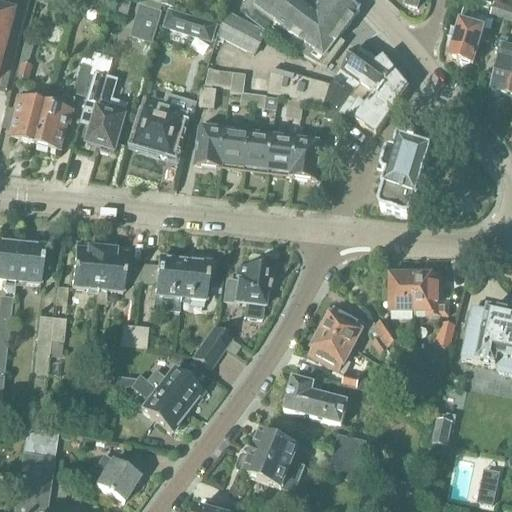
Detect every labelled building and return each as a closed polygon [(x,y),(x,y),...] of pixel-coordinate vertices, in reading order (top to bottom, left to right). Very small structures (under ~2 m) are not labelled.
[(0,0),(0,93),(6,95),(29,0),(0,0)] [(162,0),(161,6),(173,9),(175,0),(162,0)] [(257,0),(256,2),(276,17),(273,21),(303,44),(296,53),(324,69),(327,69),(343,47),(336,42),(359,11),(344,0),(257,0)] [(421,0),(408,0),(406,7),(419,11),(421,0)] [(490,18),(511,24),(511,10),(494,5),(490,18)] [(152,47),(162,15),(139,8),(129,40),(152,47)] [(485,32),(470,27),(474,14),(465,11),(460,24),(449,61),(461,65),(462,68),(468,70),(471,68),(474,69),(485,32)] [(168,12),(162,31),(212,47),(218,28),(168,12)] [(267,37),(229,16),(216,38),(254,59),(267,37)] [(507,100),(511,101),(511,44),(504,42),(500,41),(498,49),(503,50),(495,81),(486,78),(483,91),(493,93),(492,96),(494,97),(495,103),(503,105),(507,100)] [(335,78),(356,93),(378,63),(357,48),(335,78)] [(338,115),(349,119),(375,137),(408,91),(382,60),(378,63),(356,93),(348,103),(338,115)] [(29,83),(33,69),(21,66),(17,80),(29,83)] [(73,97),(87,101),(94,78),(91,77),(93,70),(82,67),(73,97)] [(290,100),(337,114),(338,115),(348,103),(356,93),(335,78),(329,86),(272,71),(268,95),(290,98),(290,100)] [(229,96),(241,97),(243,97),(245,78),(216,75),(208,72),(204,88),(230,91),(229,96)] [(79,127),(92,131),(87,146),(100,149),(101,154),(108,156),(111,153),(114,154),(128,107),(113,102),(118,82),(110,80),(94,75),(94,78),(87,101),(79,127)] [(201,91),(201,92),(198,110),(213,112),(216,93),(201,91)] [(8,141),(35,148),(46,107),(32,103),(33,97),(24,94),(19,100),(17,99),(13,113),(16,113),(8,141)] [(252,111),(254,98),(243,97),(241,97),(240,110),(252,111)] [(60,111),(46,107),(35,148),(61,155),(68,128),(71,129),(74,115),(72,114),(75,101),(63,98),(60,111)] [(266,100),(254,98),(252,111),(264,113),(266,100)] [(171,157),(183,117),(161,110),(163,104),(151,101),(137,147),(160,154),(163,161),(170,157),(171,157)] [(300,124),(303,105),(290,103),(290,105),(287,105),(285,122),(300,124)] [(349,119),(338,115),(337,114),(332,126),(343,130),(349,119)] [(221,167),(225,133),(200,130),(195,168),(221,171),(221,167)] [(242,169),(244,170),(248,136),(225,133),(221,167),(231,168),(232,170),(240,171),(242,169)] [(248,136),(244,170),(255,171),(257,173),(264,174),(266,172),(268,173),(272,139),(248,136)] [(395,155),(392,154),(391,154),(390,154),(389,155),(388,155),(388,156),(387,157),(387,158),(381,156),(377,170),(383,172),(383,173),(382,173),(382,174),(383,175),(383,176),(384,177),(385,178),(388,178),(379,208),(379,210),(379,211),(380,212),(381,212),(382,213),(406,220),(407,220),(408,219),(409,219),(410,218),(411,217),(415,200),(417,201),(432,147),(401,138),(400,143),(398,142),(395,155)] [(282,174),(292,176),(297,142),(272,139),(268,173),(272,173),(273,175),(281,176),(282,174)] [(322,145),(297,142),(292,176),(291,181),(317,184),(322,145)] [(0,283),(2,283),(1,289),(8,297),(13,298),(14,284),(18,247),(6,245),(5,242),(0,241),(0,283)] [(18,247),(14,284),(40,287),(44,249),(41,249),(39,246),(33,245),(31,248),(18,247)] [(96,292),(101,252),(76,249),(72,290),(96,292)] [(101,252),(96,292),(123,295),(127,254),(101,252)] [(180,300),(184,263),(172,261),(170,258),(164,258),(162,260),(159,260),(155,298),(180,300)] [(196,264),(184,263),(180,300),(206,303),(210,265),(206,265),(205,262),(198,261),(196,264)] [(271,294),(274,273),(244,269),(244,275),(241,274),(240,285),(228,283),(225,303),(237,304),(237,305),(246,307),(244,320),(261,322),(263,309),(264,309),(264,307),(267,305),(268,298),(266,295),(266,293),(271,294)] [(416,315),(415,280),(389,280),(385,283),(385,293),(389,297),(390,297),(390,315),(416,315)] [(440,280),(415,280),(416,315),(427,315),(427,320),(444,320),(444,311),(440,311),(440,280)] [(0,412),(3,381),(12,301),(0,300),(0,412)] [(321,335),(353,351),(359,340),(363,342),(368,333),(369,331),(366,330),(344,318),(345,317),(334,311),(321,335)] [(511,319),(473,311),(462,361),(496,369),(500,375),(511,377),(511,319)] [(46,381),(48,360),(53,321),(39,320),(33,380),(35,380),(46,381)] [(53,321),(48,360),(61,362),(65,323),(53,321)] [(386,322),(376,329),(391,349),(400,343),(386,322)] [(387,351),(391,349),(376,329),(373,325),(366,330),(369,331),(368,333),(373,345),(372,345),(380,357),(388,352),(387,351)] [(449,353),(455,329),(443,326),(438,351),(449,353)] [(120,350),(133,350),(135,330),(122,329),(120,350)] [(135,330),(133,350),(145,351),(148,331),(135,330)] [(214,330),(207,340),(224,352),(232,342),(214,330)] [(346,363),(353,351),(321,335),(308,358),(319,363),(319,362),(344,376),(350,366),(346,363)] [(217,363),(224,352),(207,340),(200,351),(217,363)] [(210,373),(217,363),(200,351),(193,361),(210,373)] [(146,384),(168,401),(187,416),(194,408),(198,407),(202,402),(201,399),(203,396),(173,373),(165,383),(154,374),(146,384)] [(341,388),(368,394),(371,382),(344,376),(341,388)] [(168,401),(146,384),(139,379),(137,382),(117,379),(115,394),(131,390),(130,391),(148,405),(142,413),(172,437),(174,434),(177,434),(181,429),(181,425),(187,416),(168,401)] [(46,381),(35,380),(33,394),(45,395),(46,381)] [(371,382),(368,394),(379,397),(381,387),(371,382)] [(292,383),(287,401),(284,415),(341,431),(347,406),(319,399),(321,390),(292,383)] [(436,423),(431,447),(447,450),(452,427),(454,427),(456,418),(446,416),(446,418),(438,417),(437,423),(436,423)] [(27,431),(23,457),(55,461),(59,436),(27,431)] [(338,438),(333,455),(361,463),(366,446),(338,438)] [(301,470),(306,457),(260,439),(251,462),(243,459),(240,460),(236,471),(237,474),(245,477),(245,478),(293,497),(304,471),(301,470)] [(361,463),(333,455),(327,479),(355,487),(361,463)] [(23,457),(14,511),(50,511),(50,509),(47,509),(55,461),(23,457)] [(122,506),(138,482),(104,459),(97,470),(88,484),(96,489),(122,506)] [(405,495),(419,498),(423,480),(409,477),(405,495)] [(494,486),(481,484),(477,506),(489,509),(492,509),(497,487),(494,486)]
